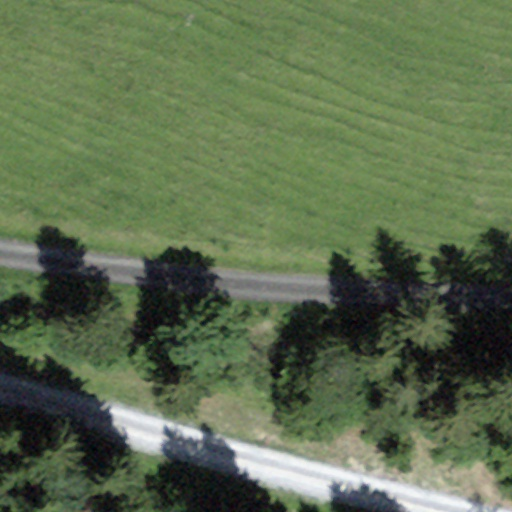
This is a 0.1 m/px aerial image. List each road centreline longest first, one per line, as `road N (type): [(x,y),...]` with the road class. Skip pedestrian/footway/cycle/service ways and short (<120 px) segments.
road 1 (track): [(511,308),(232,293),(0,263)]
road 2 (track): [(0,399),(465,511)]
